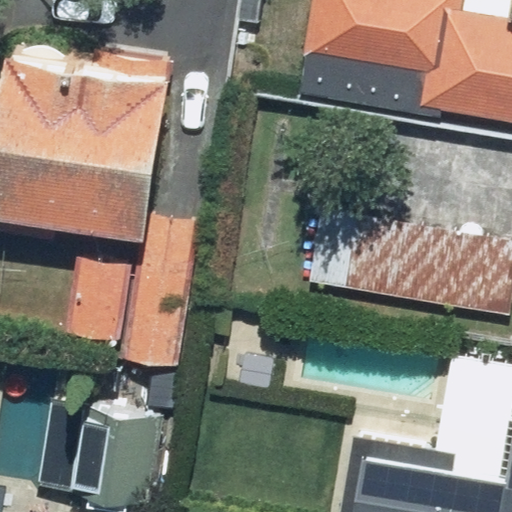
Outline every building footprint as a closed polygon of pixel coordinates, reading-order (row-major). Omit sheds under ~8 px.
[(464,0),(313,0),(299,87),(442,111),(443,103),(511,113),(511,9),(464,0)] [(0,206),(142,227),(168,63),(0,36),(0,206)] [(511,233),(323,199),(309,273),(511,310),(511,304),(511,233)] [(202,214),(147,206),(124,352),(151,357),(180,359),(202,214)] [(133,255),(77,247),(66,326),(121,333),(133,255)] [(50,324),(57,289),(29,284),(22,319),(50,324)] [(125,397),(43,390),(35,480),(117,487),(125,397)] [(511,511),(511,440),(506,440),(501,473),(457,467),(460,446),(349,429),(336,511),(511,511)]
